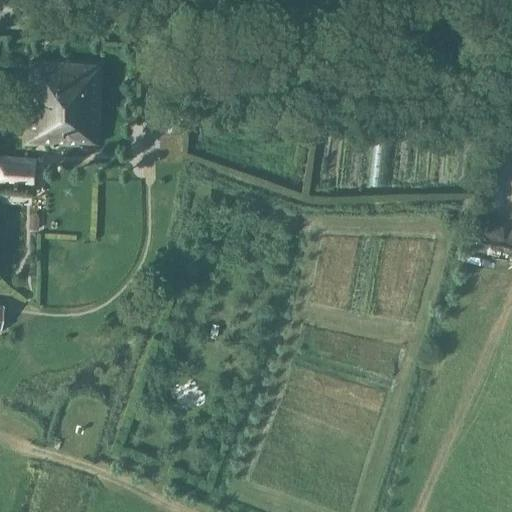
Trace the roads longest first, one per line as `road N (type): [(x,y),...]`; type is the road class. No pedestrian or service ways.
road 1 (unclassified): [(511,41),(0,20)]
road 2 (unknown): [(41,0),(511,16)]
road 3 (track): [(418,511),(511,295)]
road 4 (track): [(0,444),(172,511)]
